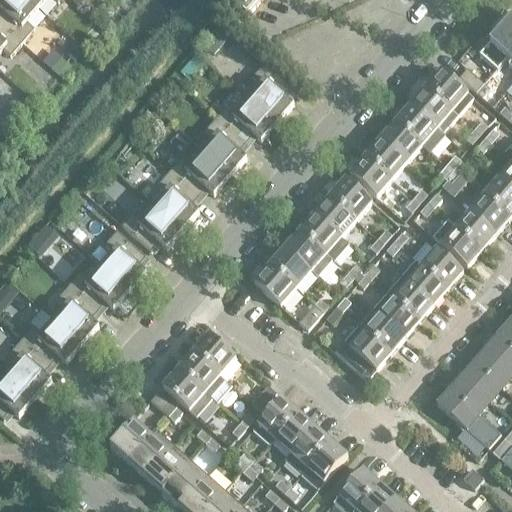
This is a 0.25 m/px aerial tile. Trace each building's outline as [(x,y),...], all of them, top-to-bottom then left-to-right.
[(0,0),(0,12),(1,13),(0,14),(0,26),(23,47),(35,34),(27,28),(39,13),(23,0),(0,0)] [(23,0),(39,13),(51,0),(52,0),(60,6),(65,0),(23,0)] [(222,0),(238,13),(246,20),(263,0),(222,0)] [(498,73),(508,62),(511,56),(511,23),(481,59),(498,73)] [(0,57),(4,54),(12,61),(23,47),(0,26),(0,57)] [(206,49),(215,57),(228,42),(219,34),(206,49)] [(75,45),(65,56),(75,66),(85,55),(75,45)] [(61,60),(51,72),(57,77),(67,65),(61,60)] [(197,60),(182,77),(187,81),(189,84),(204,66),(197,60)] [(249,101),(278,127),(295,109),(287,102),(295,93),(265,67),(254,81),(261,87),(249,101)] [(460,82),(477,97),(485,88),(468,73),(460,82)] [(426,92),(453,116),(459,121),(474,103),(442,75),(426,92)] [(477,97),(483,102),(491,93),(485,88),(477,97)] [(411,110),(438,133),(453,116),(426,92),(411,110)] [(217,121),(247,147),(254,139),(262,146),(278,127),(249,101),(237,115),(229,108),(217,121)] [(396,127),(423,150),(438,133),(411,110),(396,127)] [(500,118),(509,125),(511,121),(511,116),(506,111),(500,118)] [(16,115),(6,126),(14,133),(23,122),(16,115)] [(201,155),(231,181),(247,163),(240,156),(247,147),(217,121),(206,134),(214,141),(201,155)] [(474,134),(480,140),(488,131),(482,126),(474,134)] [(381,144),(408,167),(423,150),(396,127),(381,144)] [(466,143),(473,149),(480,140),(474,134),(466,143)] [(485,144),(491,149),(499,141),(492,135),(485,144)] [(366,161),(393,185),(408,167),(381,144),(366,161)] [(477,153),(483,158),(491,149),(485,144),(477,153)] [(170,175),(200,201),(207,193),(215,200),(231,181),(201,155),(189,169),(181,162),(170,175)] [(448,169),(454,175),(462,166),(455,160),(448,169)] [(350,179),(377,202),(393,185),(366,161),(350,179)] [(454,175),(460,180),(468,171),(462,166),(454,175)] [(511,168),(499,184),(511,195),(511,168)] [(440,178),(446,184),(454,175),(448,169),(440,178)] [(154,209),(184,235),(200,216),(192,210),(200,201),(170,175),(158,189),(166,195),(154,209)] [(446,184),(453,189),(460,180),(454,175),(446,184)] [(346,183),(331,201),(357,225),(373,207),(346,183)] [(484,200),(511,223),(511,222),(511,195),(499,184),(484,200)] [(414,203),(420,208),(428,200),(421,194),(414,203)] [(428,208),(434,214),(442,205),(436,199),(428,208)] [(470,216),(497,240),(511,223),(484,200),(470,216)] [(331,201),(316,218),(342,242),(357,225),(331,201)] [(406,212),(412,217),(420,208),(414,203),(406,212)] [(420,217),(427,223),(434,214),(428,208),(420,217)] [(122,230),(152,256),(159,247),(167,254),(184,235),(154,209),(141,223),(134,217),(122,230)] [(456,232),(482,256),(497,240),(470,216),(456,232)] [(316,218),(300,236),(327,259),(333,264),(348,247),(342,242),(316,218)] [(433,243),(468,273),(482,256),(456,232),(448,226),(433,243)] [(46,228),(28,249),(38,259),(57,238),(46,228)] [(377,243),(384,249),(392,240),(385,234),(377,243)] [(112,257),(101,269),(131,295),(147,277),(139,270),(147,261),(118,235),(104,251),(112,257)] [(300,236),(285,253),(312,276),(327,259),(300,236)] [(394,247),(400,252),(408,243),(402,238),(394,247)] [(370,252),(377,258),(384,249),(377,243),(370,252)] [(387,255),(392,261),(400,252),(394,247),(387,255)] [(285,253),(270,270),(297,293),(312,276),(285,253)] [(437,254),(422,271),(449,294),(464,277),(437,254)] [(417,266),(402,282),(435,310),(449,294),(422,271),(417,266)] [(82,276),(70,290),(99,315),(107,307),(114,314),(131,295),(101,269),(90,283),(82,276)] [(347,278),(354,284),(361,275),(354,269),(347,278)] [(297,293),(270,270),(255,288),(281,311),(297,293)] [(366,279),(372,284),(380,275),(374,270),(366,279)] [(339,287),(346,293),(354,284),(347,278),(339,287)] [(358,288),(364,293),(372,284),(366,279),(358,288)] [(402,282),(388,299),(420,327),(435,310),(402,282)] [(18,294),(11,287),(0,300),(8,306),(18,294)] [(65,311),(54,323),(83,349),(100,330),(92,324),(99,315),(70,290),(57,304),(65,311)] [(373,315),(379,320),(406,344),(420,327),(388,299),(373,315)] [(18,309),(24,314),(30,307),(24,302),(18,309)] [(321,303),(315,309),(324,317),(330,311),(321,303)] [(336,313),(343,319),(352,309),(345,303),(336,313)] [(315,309),(300,327),(309,335),(324,317),(315,309)] [(327,324),(334,330),(343,319),(336,313),(327,324)] [(34,330),(22,343),(52,369),(59,361),(67,368),(83,349),(54,323),(46,316),(34,330)] [(379,320),(365,337),(391,360),(406,344),(379,320)] [(511,329),(510,327),(498,341),(511,352),(511,329)] [(360,332),(337,359),(368,386),(391,360),(365,337),(360,332)] [(194,356),(221,380),(237,362),(210,339),(194,356)] [(511,352),(498,341),(487,354),(511,376),(511,352)] [(17,364),(6,377),(36,403),(53,384),(45,378),(52,369),(22,343),(10,358),(17,364)] [(511,376),(487,354),(475,368),(504,393),(511,384),(511,376)] [(179,374),(213,404),(218,408),(233,391),(221,380),(194,356),(179,374)] [(475,368),(463,381),(492,407),(504,393),(475,368)] [(163,391),(197,421),(213,404),(179,374),(163,391)] [(0,419),(4,424),(12,415),(20,422),(36,403),(6,377),(0,384),(0,419)] [(463,381),(451,394),(481,420),(492,407),(463,381)] [(252,408),(261,416),(277,398),(268,390),(252,408)] [(467,434),(489,453),(502,439),(481,420),(451,394),(438,409),(461,429),(464,432),(467,434)] [(151,405),(169,420),(177,411),(159,396),(151,405)] [(270,449),(275,444),(299,417),(282,402),(253,435),(270,449)] [(177,411),(169,420),(175,426),(183,417),(177,411)] [(275,444),(292,458),(315,431),(299,417),(275,444)] [(248,419),(240,428),(246,433),(254,424),(248,419)] [(111,451),(129,467),(152,440),(134,424),(111,451)] [(240,428),(232,437),(238,442),(246,433),(240,428)] [(285,465),(302,480),(308,472),(331,445),(315,431),(292,458),(285,465)] [(129,467),(146,482),(175,449),(157,434),(152,440),(129,467)] [(197,440),(206,448),(211,442),(202,434),(197,440)] [(493,457),(501,465),(511,452),(511,446),(506,441),(493,457)] [(211,442),(206,448),(215,456),(220,450),(211,442)] [(308,472),(302,480),(319,494),(348,460),(331,445),(308,472)] [(146,482),(163,497),(192,464),(175,449),(146,482)] [(511,452),(501,465),(511,473),(511,452)] [(245,457),(240,463),(248,471),(254,465),(245,457)] [(234,469),(243,477),(248,471),(240,463),(234,469)] [(163,497),(180,511),(209,479),(192,464),(163,497)] [(254,465),(248,471),(257,478),(263,472),(254,465)] [(248,471),(243,477),(252,485),(257,478),(248,471)] [(463,484),(475,494),(484,484),(472,473),(463,484)] [(360,511),(381,489),(363,474),(334,508),(338,511),(360,511)] [(180,511),(210,511),(226,494),(209,479),(180,511)] [(276,491),(285,499),(290,492),(281,485),(276,491)] [(360,511),(388,511),(397,503),(381,489),(360,511)] [(290,492),(285,499),(294,506),(299,500),(290,492)] [(210,511),(240,511),(243,509),(226,494),(210,511)] [(266,501),(275,508),(280,502),(271,494),(266,501)] [(280,502),(275,508),(278,511),(287,511),(289,510),(280,502)] [(388,511),(407,511),(397,503),(388,511)]
